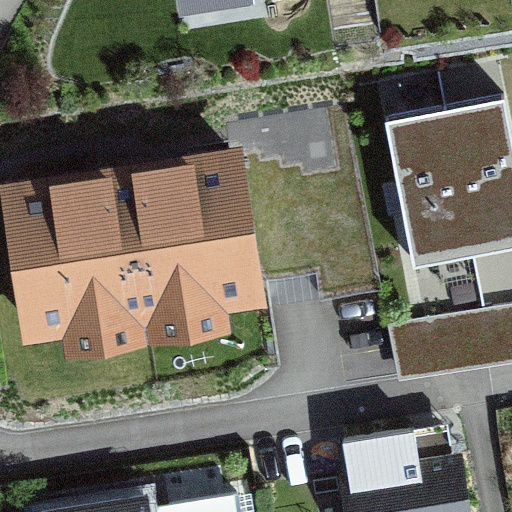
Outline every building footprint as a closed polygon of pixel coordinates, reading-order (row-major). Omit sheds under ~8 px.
[(511,125),(505,87),(384,109),(398,187),(410,254),(511,235),(511,125)] [(122,156),(7,174),(30,326),(261,290),(238,139),(223,141),(122,156)] [(511,359),(511,299),(386,321),(396,379),(511,359)] [(471,511),(461,444),(419,450),(414,419),(341,430),(346,463),(338,464),(345,511),(471,511)] [(149,511),(146,487),(40,502),(41,511),(149,511)]
